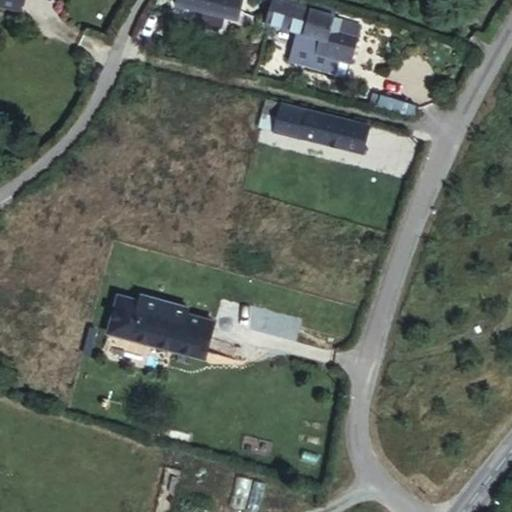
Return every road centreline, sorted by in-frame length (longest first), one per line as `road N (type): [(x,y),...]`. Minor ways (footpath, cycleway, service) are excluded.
road 1 (residential): [(410,511),(355,436),(352,397),(440,143),(511,12)]
road 2 (track): [(440,143),(409,123),(114,50)]
road 3 (residential): [(0,197),(71,136),(142,0)]
